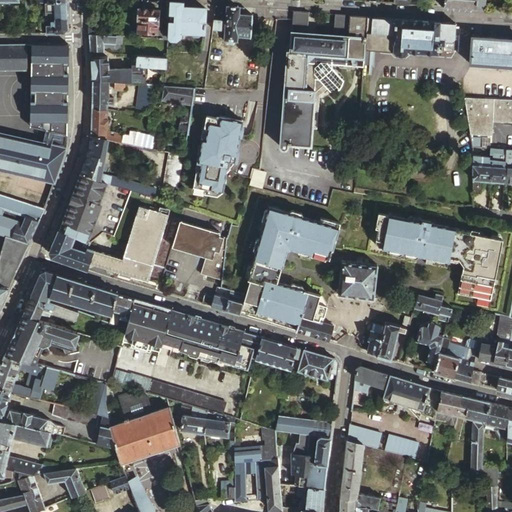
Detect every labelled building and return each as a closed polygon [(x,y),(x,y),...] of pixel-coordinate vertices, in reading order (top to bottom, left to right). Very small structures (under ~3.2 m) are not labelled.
[(442,0),(442,6),(476,9),(477,0),(442,0)] [(477,0),(476,9),(485,9),(485,0),(477,0)] [(67,8),(66,1),(46,1),(47,11),(55,11),(55,16),(67,15),(67,8)] [(178,2),(169,1),(168,27),(167,34),(171,38),(176,38),(180,35),(180,30),(190,30),(190,32),(193,34),(198,34),(201,32),(201,30),(204,31),(205,8),(181,6),(182,2),(178,2)] [(216,5),(215,5),(212,27),(224,29),(223,38),(224,38),(225,42),(231,43),(235,39),(236,39),(236,35),(250,37),(252,14),(243,13),(238,13),(238,7),(224,6),(223,7),(217,6),(216,5)] [(151,33),(151,38),(167,39),(167,34),(168,27),(162,27),(163,18),(159,17),(160,10),(156,9),(149,9),(137,8),(137,9),(135,9),(133,11),(133,16),(135,18),(136,18),(136,19),(137,20),(136,32),(151,33)] [(363,66),(363,63),(366,16),(334,14),(333,35),(306,33),(308,12),(293,11),(289,56),(286,56),(280,145),(281,147),(282,148),(283,148),(285,148),(286,147),(286,146),(287,142),(310,144),(315,77),(329,78),(331,63),(363,66)] [(67,15),(55,16),(43,17),(39,18),(39,28),(45,28),(45,33),(64,33),(68,29),(68,23),(67,15)] [(414,19),(366,16),(363,63),(371,63),(372,48),(391,49),(391,51),(394,54),(403,55),(405,53),(406,50),(435,52),(436,39),(442,39),(441,51),(453,51),(453,45),(458,45),(459,35),(454,34),(455,22),(414,19)] [(96,35),(89,34),(90,41),(90,51),(104,50),(104,44),(122,45),(122,36),(96,35)] [(511,38),(471,36),(469,63),(487,64),(487,65),(511,67),(511,38)] [(28,43),(0,43),(0,68),(28,68),(28,43)] [(165,66),(166,57),(138,55),(134,55),(134,56),(134,64),(130,64),(130,68),(131,83),(136,83),(138,83),(138,84),(145,84),(146,65),(165,66)] [(92,72),(92,80),(106,81),(114,82),(124,82),(131,83),(130,68),(108,70),(107,57),(91,58),(92,72)] [(92,91),(92,106),(106,108),(105,102),(106,98),(106,81),(92,80),(92,91)] [(124,82),(114,82),(114,90),(124,91),(124,82)] [(135,108),(147,110),(150,84),(145,84),(138,84),(135,108)] [(167,86),(165,85),(164,85),(162,99),(190,104),(193,87),(167,86)] [(511,98),(463,96),(469,132),(491,133),(492,120),(511,121),(511,98)] [(91,118),(91,135),(107,138),(134,144),(136,133),(137,132),(129,130),(128,135),(105,130),(106,108),(92,106),(91,118)] [(152,148),(168,151),(182,154),(183,148),(189,110),(182,108),(176,147),(164,145),(157,143),(157,146),(153,145),(152,148)] [(210,187),(223,189),(226,171),(235,160),(234,159),(233,156),(233,154),(233,153),(235,153),(241,120),(220,117),(219,123),(209,121),(206,140),(201,139),(198,158),(201,158),(197,180),(211,182),(210,187)] [(0,304),(43,210),(46,203),(0,193),(0,169),(54,181),(60,164),(63,156),(66,147),(0,132),(0,304)] [(136,133),(134,144),(141,146),(144,135),(136,133)] [(84,163),(80,172),(106,181),(130,189),(153,195),(156,187),(105,172),(108,165),(103,163),(107,138),(91,135),(88,151),(84,163)] [(470,136),(472,144),(478,145),(479,145),(479,136),(470,136)] [(472,178),(490,179),(492,146),(490,146),(489,155),(478,154),(478,145),(472,144),(472,178)] [(503,180),(505,148),(492,146),(490,179),(503,180)] [(511,148),(505,148),(503,180),(511,180),(511,148)] [(162,185),(177,187),(178,180),(182,154),(168,151),(162,185)] [(252,168),(248,184),(262,188),(266,171),(259,169),(252,168)] [(61,222),(59,229),(76,236),(87,240),(97,212),(95,211),(106,181),(80,172),(70,199),(61,222)] [(93,249),(88,263),(147,282),(168,214),(139,205),(122,259),(93,249)] [(319,220),(268,206),(247,279),(249,280),(244,293),(241,302),(239,308),(254,312),(255,310),(297,323),(300,315),(321,321),(326,305),(319,303),(322,295),(276,282),(285,249),(289,247),(325,257),(329,245),(332,246),(339,222),(320,216),(319,220)] [(419,220),(377,211),(374,226),(377,227),(374,241),(377,245),(387,247),(416,253),(426,255),(425,262),(431,263),(432,256),(433,253),(449,256),(458,258),(462,264),(456,293),(489,299),(502,238),(469,232),(469,230),(429,222),(430,220),(420,218),(419,220)] [(218,232),(178,220),(170,246),(197,254),(198,248),(191,246),(193,241),(187,239),(190,232),(198,234),(197,238),(214,243),(217,244),(221,245),(224,246),(226,237),(218,235),(218,232)] [(76,236),(59,229),(55,239),(51,251),(52,255),(86,268),(88,263),(93,249),(87,247),(85,252),(71,247),(76,236)] [(198,248),(197,254),(204,256),(207,246),(214,248),(217,251),(214,243),(197,238),(198,234),(190,232),(187,239),(193,241),(191,246),(198,248)] [(218,251),(215,277),(220,278),(224,246),(221,245),(217,244),(214,243),(217,251),(218,251)] [(207,246),(204,256),(199,272),(215,277),(218,251),(217,251),(214,248),(207,246)] [(338,283),(337,291),(337,294),(339,294),(372,298),(376,264),(342,260),(341,260),(341,261),(338,283)] [(33,289),(31,294),(46,299),(49,294),(48,294),(57,274),(46,270),(41,273),(39,276),(33,289)] [(60,298),(65,299),(71,278),(57,274),(48,294),(49,294),(56,297),(55,299),(59,301),(60,298)] [(71,278),(65,299),(88,307),(95,286),(71,278)] [(103,314),(110,317),(116,293),(95,286),(88,307),(104,312),(103,314)] [(196,301),(210,306),(213,295),(199,291),(196,301)] [(416,293),(416,294),(413,305),(440,312),(439,314),(438,314),(437,318),(447,321),(451,307),(439,304),(441,295),(433,292),(432,296),(419,293),(419,294),(416,293)] [(109,322),(125,327),(127,322),(133,298),(116,293),(110,317),(109,322)] [(224,310),(225,308),(228,298),(213,293),(213,295),(210,306),(224,310)] [(27,303),(22,314),(46,321),(51,309),(68,316),(68,315),(75,317),(77,310),(63,305),(46,299),(31,294),(27,303)] [(158,351),(161,342),(169,308),(133,298),(127,322),(125,327),(122,341),(158,351)] [(241,302),(228,298),(225,308),(238,312),(239,308),(241,302)] [(169,308),(161,342),(171,345),(248,368),(248,366),(251,356),(253,345),(240,341),(242,330),(169,308)] [(15,331),(5,353),(21,358),(35,362),(41,349),(50,342),(62,346),(66,352),(79,344),(75,338),(77,331),(46,321),(22,314),(15,331)] [(511,322),(511,316),(509,316),(500,314),(496,334),(498,334),(509,336),(511,326),(511,322)] [(297,323),(295,330),(302,332),(327,339),(332,324),(331,324),(321,321),(300,315),(297,323)] [(435,362),(443,336),(447,321),(437,318),(435,317),(418,324),(415,339),(427,342),(429,346),(425,359),(435,362)] [(381,333),(376,353),(376,356),(391,361),(391,360),(397,329),(403,330),(404,325),(383,321),(382,325),(381,333)] [(371,322),(369,330),(381,333),(382,325),(371,322)] [(291,366),(293,356),(296,346),(242,330),(240,341),(253,345),(251,356),(255,357),(255,358),(270,363),(268,367),(273,368),(274,364),(290,369),(291,366)] [(367,351),(376,353),(381,333),(369,330),(368,330),(367,340),(369,340),(367,351)] [(492,360),(504,363),(509,336),(498,334),(496,344),(492,360)] [(467,380),(470,381),(472,369),(474,356),(475,349),(465,346),(448,341),(449,338),(443,336),(435,362),(432,370),(467,380)] [(467,340),(465,346),(475,349),(476,340),(470,338),(467,340)] [(477,357),(492,360),(496,344),(481,341),(477,357)] [(296,346),(293,356),(300,358),(297,368),(296,369),(326,378),(333,357),(296,346)] [(21,358),(5,353),(0,366),(0,386),(10,390),(13,382),(14,379),(15,379),(17,377),(18,375),(17,372),(16,372),(18,367),(21,358)] [(300,358),(293,356),(291,366),(297,368),(300,358)] [(35,362),(21,358),(18,367),(33,371),(31,375),(29,375),(25,386),(13,382),(10,390),(39,398),(43,385),(54,388),(59,369),(35,362)] [(355,367),(352,388),(367,393),(370,383),(385,388),(383,395),(398,400),(395,409),(403,411),(406,403),(421,408),(420,412),(422,416),(434,419),(436,409),(440,390),(360,365),(355,367)] [(126,384),(148,390),(151,378),(151,377),(129,371),(129,372),(114,368),(111,381),(125,385),(126,384)] [(486,373),(472,369),(470,381),(477,383),(478,379),(484,381),(486,373)] [(490,386),(511,390),(511,379),(493,374),(490,386)] [(225,400),(151,378),(148,390),(148,391),(167,397),(192,404),(206,408),(222,413),(225,400)] [(89,411),(108,416),(106,403),(106,382),(98,380),(89,411)] [(0,417),(15,423),(53,432),(63,435),(65,426),(53,424),(54,422),(51,420),(4,407),(10,390),(0,386),(0,417)] [(440,390),(436,409),(447,412),(457,414),(460,415),(464,396),(440,390)] [(120,462),(120,463),(179,442),(171,413),(170,405),(152,411),(147,394),(130,391),(119,395),(127,419),(110,425),(116,447),(120,462)] [(468,473),(479,476),(481,465),(484,435),(487,401),(464,396),(460,415),(474,419),(468,473)] [(505,440),(507,406),(487,401),(484,435),(495,438),(505,440)] [(97,443),(116,447),(110,425),(109,425),(108,416),(89,411),(56,402),(53,413),(65,418),(97,427),(98,421),(103,422),(97,443)] [(206,408),(192,404),(190,415),(182,414),(180,429),(203,433),(203,432),(206,408)] [(234,422),(234,417),(222,413),(206,408),(203,432),(203,433),(227,436),(229,424),(234,425),(234,422)] [(454,424),(457,414),(447,412),(445,422),(454,424)] [(331,421),(278,415),(275,429),(300,432),(313,434),(320,435),(316,438),(314,462),(326,463),(331,421)] [(15,423),(0,417),(0,466),(4,467),(11,468),(17,469),(18,478),(31,475),(39,473),(41,464),(7,455),(12,437),(49,446),(53,432),(15,423)] [(349,424),(347,439),(362,443),(377,447),(381,432),(349,424)] [(283,508),(282,504),(281,497),(280,482),(275,429),(264,426),(267,458),(261,459),(260,446),(234,448),(234,455),(234,460),(234,470),(234,485),(234,497),(233,500),(268,498),(270,509),(283,508)] [(294,484),(298,484),(324,487),(325,480),(326,463),(314,462),(310,461),(313,434),(300,432),(298,443),(296,443),(293,453),(291,453),(292,473),(295,474),(294,484)] [(386,449),(415,457),(419,442),(389,435),(386,449)] [(504,455),(505,440),(495,438),(494,444),(497,451),(497,454),(504,455)] [(361,457),(362,443),(347,439),(341,489),(341,490),(356,492),(361,457)] [(71,496),(77,493),(85,490),(75,468),(45,472),(46,482),(64,480),(71,496)] [(29,511),(31,511),(38,509),(44,507),(31,475),(18,478),(17,479),(22,491),(26,502),(29,511)] [(130,487),(127,482),(124,475),(109,481),(114,493),(130,487)] [(511,511),(511,501),(497,501),(495,476),(483,477),(486,511),(511,511)] [(152,511),(135,479),(134,478),(127,482),(130,487),(138,507),(140,511),(152,511)] [(17,479),(12,480),(11,480),(16,493),(22,491),(17,479)] [(220,480),(220,497),(234,497),(234,485),(228,485),(228,479),(220,480)] [(103,483),(89,489),(94,503),(109,497),(103,483)] [(321,511),(324,487),(298,484),(296,494),(306,495),(306,500),(301,500),(299,501),(298,507),(301,508),(321,511)] [(340,499),(339,511),(367,511),(368,506),(377,508),(376,511),(394,511),(395,509),(379,505),(380,496),(356,492),(341,490),(340,499)] [(0,509),(26,502),(22,491),(16,493),(0,497),(0,509)] [(420,494),(417,505),(422,506),(423,501),(425,501),(426,495),(420,494)] [(404,511),(407,499),(398,497),(395,509),(394,511),(404,511)] [(194,499),(197,511),(211,511),(209,503),(208,503),(206,498),(194,499)]
